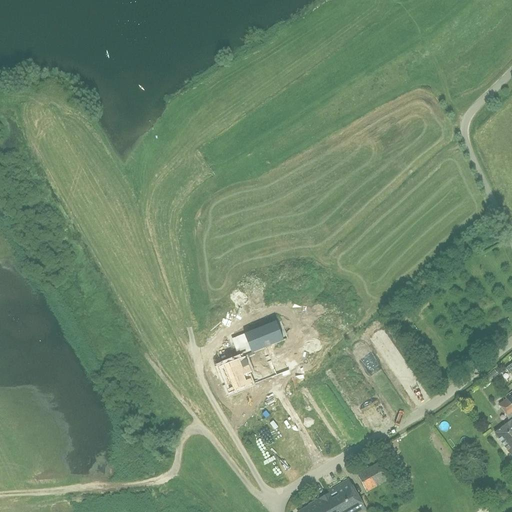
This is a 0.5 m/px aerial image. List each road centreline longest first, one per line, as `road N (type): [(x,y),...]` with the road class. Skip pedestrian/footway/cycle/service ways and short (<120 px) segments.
road 1 (unclassified): [(271,498),(430,407),(511,343)]
road 2 (unclassified): [(511,244),(463,131),(471,110),(511,71)]
road 3 (unclassified): [(271,498),(205,387),(189,328)]
road 4 (track): [(158,480),(0,494)]
